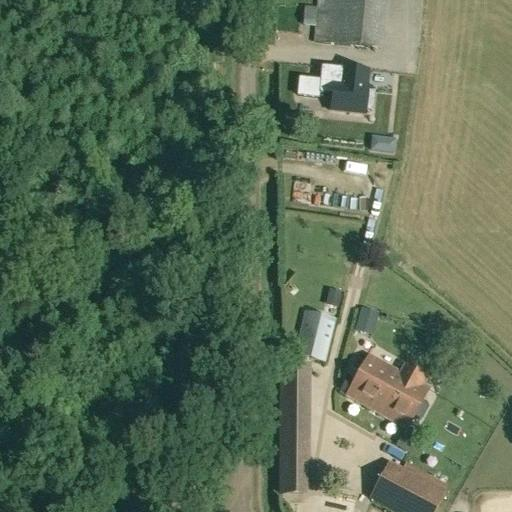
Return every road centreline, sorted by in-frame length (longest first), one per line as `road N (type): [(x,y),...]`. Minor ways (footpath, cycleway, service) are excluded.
road 1 (track): [(261,511),(259,0)]
road 2 (unclassified): [(189,511),(0,425)]
